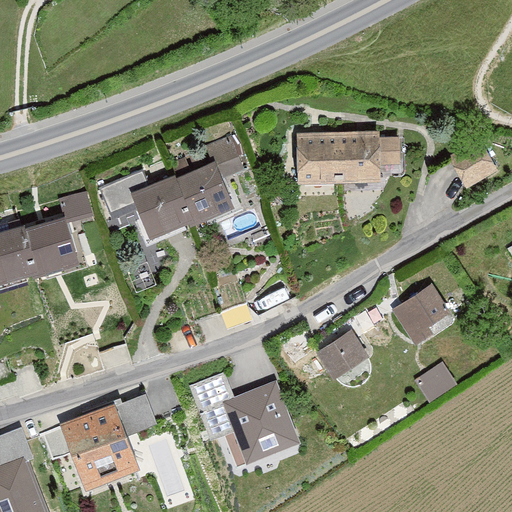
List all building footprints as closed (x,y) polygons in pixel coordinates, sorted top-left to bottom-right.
[(398,162),(397,141),(375,141),(375,135),(302,137),(303,181),(379,179),(379,163),(398,162)] [(242,167),(230,142),(212,150),(223,175),(242,167)] [(480,144),(453,159),(467,184),(494,170),(480,144)] [(230,206),(215,167),(176,182),(192,219),(192,221),(230,206)] [(143,172),(102,189),(111,211),(139,200),(137,196),(151,190),(143,172)] [(192,219),(176,182),(175,180),(151,190),(137,196),(139,200),(153,235),(192,219)] [(92,216),(86,193),(62,199),(68,222),(92,216)] [(0,282),(35,272),(23,233),(19,221),(0,226),(0,282)] [(75,262),(63,221),(23,233),(35,272),(35,274),(75,262)] [(447,315),(432,293),(399,314),(418,344),(430,336),(426,329),(447,315)] [(369,355),(354,334),(322,356),(337,377),(369,355)] [(458,386),(444,366),(419,382),(433,403),(458,386)] [(231,407),(236,405),(226,376),(194,388),(214,441),(240,432),(231,407)] [(295,445),(276,392),(236,405),(231,407),(240,432),(249,461),(295,445)] [(145,402),(113,413),(122,439),(155,428),(145,402)] [(122,439),(113,413),(70,430),(92,489),(135,472),(122,439)] [(0,439),(0,469),(0,470),(26,461),(32,458),(22,432),(0,439)] [(45,511),(26,461),(0,470),(0,511),(45,511)]
